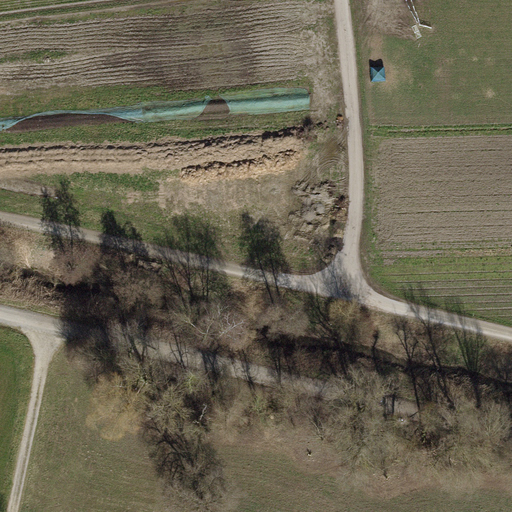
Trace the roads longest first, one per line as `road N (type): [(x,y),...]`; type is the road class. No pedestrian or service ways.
road 1 (track): [(511,332),(0,218)]
road 2 (track): [(51,326),(511,429)]
road 3 (track): [(344,0),(358,197),(341,289)]
road 4 (track): [(12,511),(51,326)]
